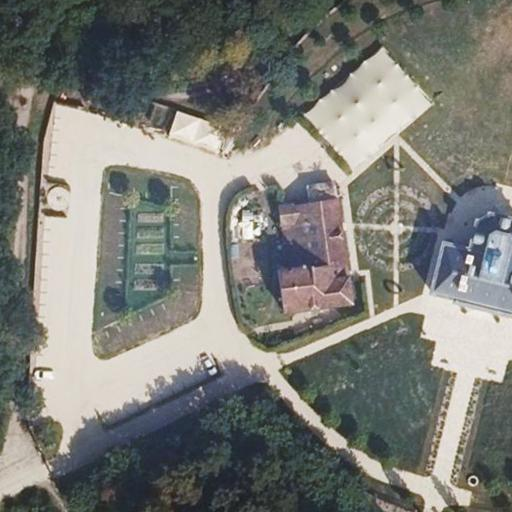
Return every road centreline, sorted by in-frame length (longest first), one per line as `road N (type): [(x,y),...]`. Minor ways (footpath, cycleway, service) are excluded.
road 1 (track): [(11,479),(11,282),(27,91)]
road 2 (track): [(11,479),(314,335)]
road 3 (track): [(27,91),(184,96),(228,89),(327,0)]
road 4 (track): [(478,332),(432,511)]
